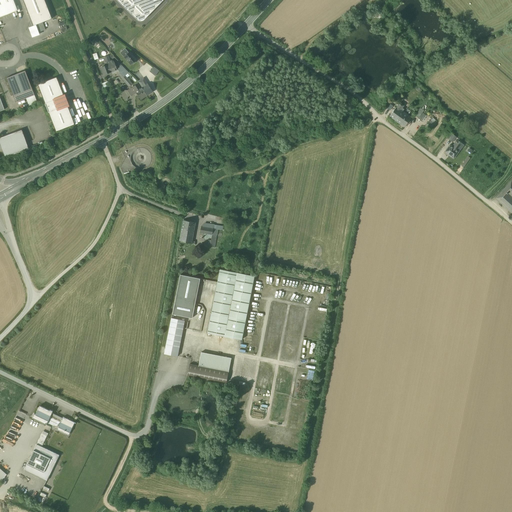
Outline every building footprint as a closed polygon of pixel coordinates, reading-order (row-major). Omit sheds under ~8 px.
[(0,0),(0,17),(18,10),(13,0),(0,0)] [(52,19),(44,0),(23,0),(31,21),(33,26),(42,22),(52,19)] [(116,0),(137,20),(139,21),(141,21),(142,21),(144,20),(163,0),(116,0)] [(42,22),(33,26),(31,21),(27,31),(37,35),(38,32),(45,30),(42,22)] [(129,53),(125,49),(121,53),(124,57),(129,53)] [(136,60),(130,52),(129,53),(124,57),(131,65),(136,60)] [(122,65),(113,56),(111,57),(120,67),(122,65)] [(110,61),(107,62),(108,65),(109,65),(111,72),(117,70),(116,67),(116,65),(115,65),(114,62),(112,60),(110,61)] [(108,65),(101,67),(104,75),(111,72),(109,65),(108,65)] [(159,71),(154,67),(150,72),(156,76),(159,71)] [(127,78),(125,75),(129,73),(124,68),(120,72),(118,74),(127,84),(126,85),(128,87),(129,86),(129,87),(132,84),(127,78),(128,78),(127,77),(127,78)] [(152,92),(146,81),(139,70),(134,73),(136,77),(143,87),(142,88),(147,95),(152,92)] [(25,71),(6,78),(16,102),(26,98),(34,95),(25,71)] [(56,77),(38,84),(48,112),(56,131),(75,124),(67,105),(61,107),(58,108),(54,100),(58,99),(58,98),(64,96),(56,77)] [(147,95),(142,88),(141,89),(138,84),(133,87),(136,92),(141,99),(147,95)] [(133,87),(129,89),(127,90),(131,95),(136,92),(133,87)] [(34,95),(26,98),(29,106),(38,103),(34,95)] [(61,107),(67,105),(64,96),(58,98),(58,99),(54,100),(58,108),(61,107)] [(396,107),(389,116),(397,122),(404,127),(405,124),(407,125),(408,125),(410,122),(410,121),(409,120),(411,117),(403,111),(404,109),(402,108),(404,106),(400,103),(396,107)] [(21,130),(0,137),(0,150),(2,150),(4,156),(5,156),(5,158),(6,157),(14,154),(28,149),(29,149),(27,143),(22,131),(22,130),(21,130)] [(460,146),(456,142),(452,147),(457,150),(460,146)] [(452,147),(450,145),(444,152),(449,155),(453,159),(459,152),(457,150),(452,147)] [(464,166),(470,157),(468,155),(461,165),(464,166)] [(511,180),(496,198),(503,204),(511,194),(511,180)] [(511,194),(503,204),(511,212),(511,194)] [(196,222),(183,220),(179,241),(180,241),(192,243),(196,222)] [(213,229),(201,227),(200,233),(212,235),(213,229)] [(218,230),(213,229),(212,235),(211,240),(208,240),(207,246),(215,247),(218,230)] [(254,276),(220,269),(217,285),(207,333),(241,340),(243,333),(252,285),(254,276)] [(200,279),(180,275),(178,286),(173,314),(192,318),(200,279)] [(184,320),(172,318),(164,354),(177,356),(184,320)] [(199,366),(229,371),(231,358),(201,352),(199,366)] [(199,366),(190,364),(187,375),(226,382),(229,371),(199,366)] [(50,410),(40,406),(35,414),(34,414),(32,418),(46,424),(52,413),(53,411),(50,410)] [(57,416),(52,413),(46,424),(52,427),(57,416)] [(63,418),(57,416),(52,427),(57,430),(63,418)] [(76,423),(63,417),(63,418),(57,430),(66,434),(67,431),(69,432),(69,433),(70,433),(74,423),(76,423)] [(291,420),(289,426),(296,428),(298,421),(291,420)] [(36,444),(24,470),(47,481),(59,455),(42,447),(36,444)]
